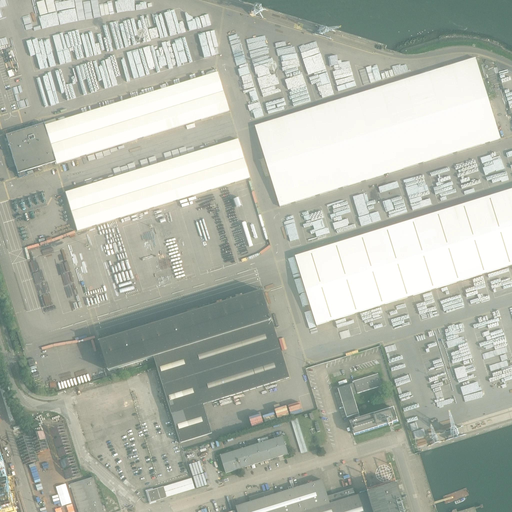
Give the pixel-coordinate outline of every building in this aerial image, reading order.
[(157,22),(145,25),(148,40),(168,35),(168,32),(172,32),(170,23),(167,24),(167,23),(161,25),(158,25),(157,22)] [(243,61),(246,60),(244,49),(235,50),(236,56),(242,55),(243,61)] [(280,207),(445,156),(500,139),(475,58),(255,126),(280,207)] [(44,123),(5,135),(17,174),(55,162),(56,164),(229,111),(217,73),(45,126),(44,123)] [(237,140),(65,193),(77,231),(249,178),(237,140)] [(511,189),(295,257),(316,326),(511,265),(511,189)] [(127,334),(100,342),(108,368),(109,371),(123,367),(125,372),(139,367),(138,362),(155,357),(185,348),(203,405),(220,400),(223,407),(235,404),(232,396),(270,384),(289,378),(263,292),(127,334)] [(195,311),(204,308),(202,302),(194,305),(195,311)] [(185,348),(155,357),(181,443),(212,434),(203,405),(185,348)] [(94,381),(100,379),(97,370),(91,372),(94,381)] [(394,408),(360,418),(353,395),(381,386),(378,374),(354,381),(354,383),(350,384),(350,385),(338,388),(347,417),(354,415),(355,420),(350,421),(354,434),(389,424),(389,426),(393,424),(392,423),(398,421),(394,408)] [(291,420),(301,453),(308,451),(298,418),(291,420)] [(424,427),(417,429),(419,435),(425,434),(424,427)] [(226,473),(288,454),(283,436),(278,438),(277,436),(271,438),(272,439),(259,444),(258,440),(248,443),(249,447),(220,456),(226,473)] [(103,511),(93,477),(70,484),(78,511),(103,511)] [(191,478),(147,491),(151,502),(195,489),(192,478),(191,478)] [(406,511),(397,483),(355,496),(353,488),(328,496),(323,479),(308,484),(307,482),(302,483),(302,486),(284,491),(283,489),(278,491),(279,493),(275,494),(273,489),(249,497),(250,502),(236,506),(237,511),(406,511)]
